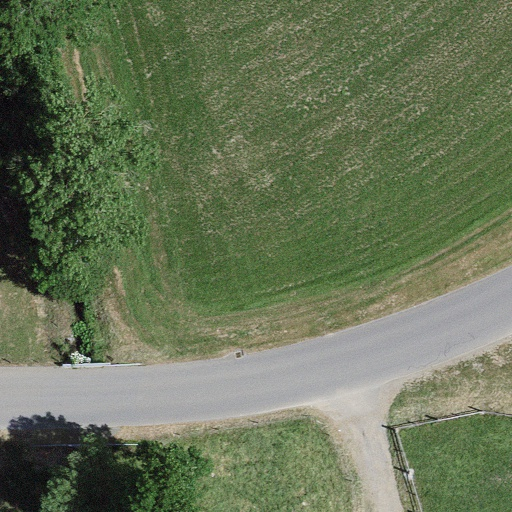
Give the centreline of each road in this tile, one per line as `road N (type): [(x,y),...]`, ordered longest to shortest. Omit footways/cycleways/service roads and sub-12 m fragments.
road 1 (tertiary): [(0,397),(155,394),(287,377),(511,297)]
road 2 (track): [(336,364),(375,461),(383,511)]
